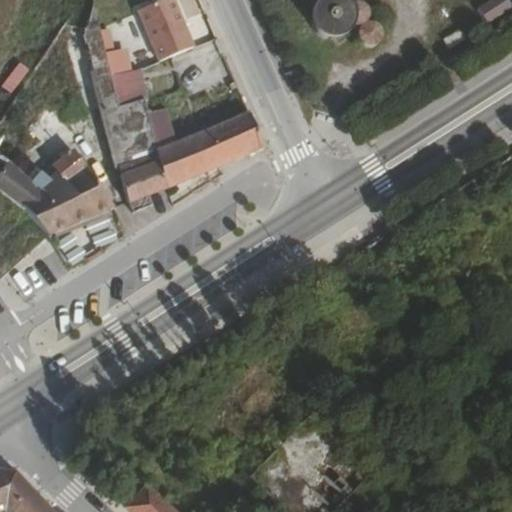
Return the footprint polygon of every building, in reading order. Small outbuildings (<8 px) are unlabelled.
[(156,63),(190,50),(170,0),(160,0),(136,10),(156,63)] [(509,6),(505,0),(486,0),(475,7),(483,22),(509,6)] [(345,8),(341,16),(359,45),(362,47),(367,48),(371,48),(376,45),(379,37),(379,34),(365,10),(359,6),(355,5),(350,5),(345,8)] [(310,27),(312,32),(316,36),(323,40),(329,40),(336,37),(343,30),(343,22),(341,16),(339,12),(331,8),(326,7),(317,10),(312,18),(311,22),(310,27)] [(456,25),(439,35),(444,45),(462,34),(456,25)] [(109,77),(97,27),(87,29),(85,30),(83,38),(126,205),(128,205),(132,215),(151,209),(146,197),(165,190),(155,151),(146,115),(142,102),(116,110),(109,77)] [(139,70),(109,77),(116,110),(142,102),(146,101),(139,70)] [(146,115),(155,151),(173,144),(166,111),(146,115)] [(263,151),(248,115),(191,137),(204,174),(263,151)] [(155,151),(165,190),(204,174),(191,137),(173,144),(155,151)] [(32,186),(6,165),(0,173),(0,193),(22,212),(24,212),(46,238),(113,210),(100,192),(101,190),(98,185),(96,186),(72,154),(32,186)] [(308,419),(249,483),(280,511),(336,511),(369,477),(308,419)] [(0,474),(0,511),(48,511),(14,476),(0,474)] [(127,492),(117,503),(126,511),(170,511),(145,488),(135,499),(127,492)]
